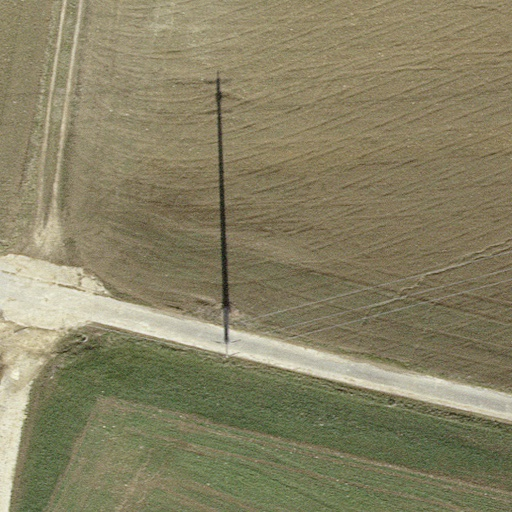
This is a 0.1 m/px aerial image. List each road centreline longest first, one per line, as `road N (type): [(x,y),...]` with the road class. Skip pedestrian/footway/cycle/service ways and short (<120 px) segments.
road 1 (track): [(511,411),(0,282)]
road 2 (track): [(87,0),(1,511)]
